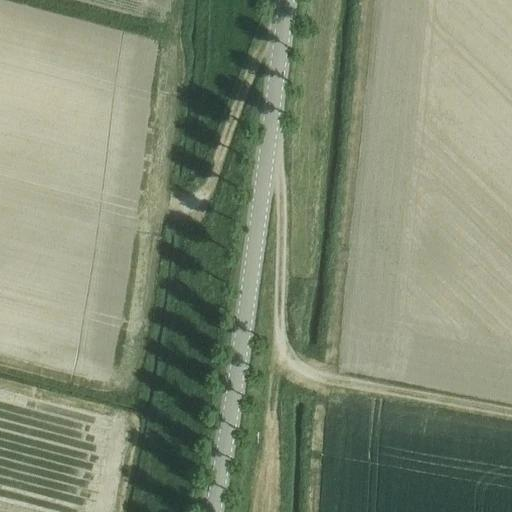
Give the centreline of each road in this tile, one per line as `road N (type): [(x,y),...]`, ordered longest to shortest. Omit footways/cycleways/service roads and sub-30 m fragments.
road 1 (tertiary): [(212,511),(285,0)]
road 2 (track): [(268,141),(288,359),(324,382),(511,415)]
